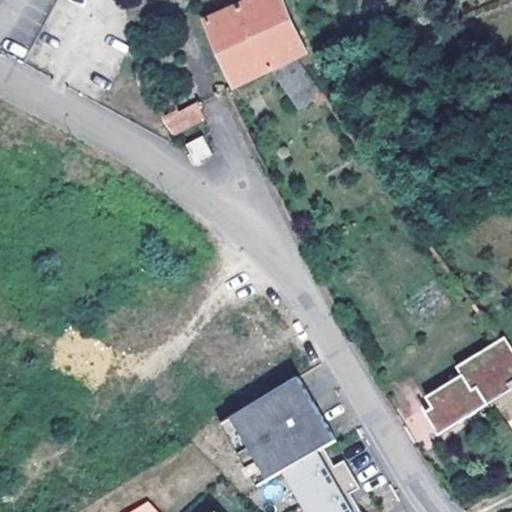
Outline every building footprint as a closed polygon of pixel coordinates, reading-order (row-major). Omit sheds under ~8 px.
[(280,0),(252,0),(207,21),(236,86),(273,68),(303,110),(315,101),(318,105),(328,99),(298,56),(306,52),(280,0)] [(170,135),(206,121),(198,101),(162,116),(170,135)] [(202,160),(214,153),(205,134),(187,143),(191,153),(189,154),(196,167),(204,163),(202,160)] [(511,356),(500,340),(459,366),(464,374),(429,397),(436,407),(446,423),(476,404),(480,411),(492,403),(489,398),(511,383),(511,356)] [(219,422),(256,484),(283,468),(322,445),(335,438),(321,413),(316,416),(312,409),(317,406),(296,375),(219,422)] [(489,398),(492,403),(511,390),(511,383),(489,398)] [(446,423),(436,407),(428,412),(443,435),(480,411),(476,404),(446,423)] [(321,413),(317,406),(312,409),(316,416),(321,413)] [(365,511),(362,508),(351,490),(333,464),(322,445),(283,468),(309,511),(365,511)] [(345,457),(333,464),(351,490),(361,484),(345,457)] [(158,511),(145,497),(128,511),(158,511)]
